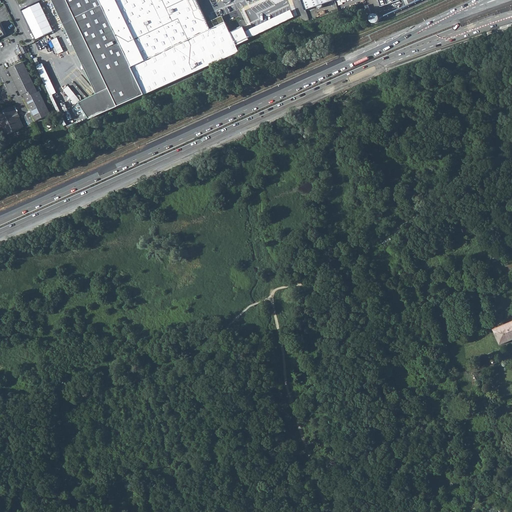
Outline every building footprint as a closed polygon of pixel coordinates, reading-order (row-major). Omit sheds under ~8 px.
[(51,0),(82,65),(93,58),(65,0),(51,0)] [(65,0),(93,58),(117,108),(238,51),(235,46),(248,40),(247,38),(244,32),(242,27),(229,33),(224,22),(209,29),(206,23),(195,0),(65,0)] [(301,0),(305,10),(316,7),(317,8),(318,8),(319,9),(320,8),(321,8),(322,7),(322,6),(322,5),(334,1),(333,0),(298,0),(299,0),(300,0),(301,0)] [(52,31),(39,2),(22,10),(35,39),(52,31)] [(244,32),(247,38),(293,17),(290,10),(244,32)] [(206,23),(209,29),(224,22),(221,16),(206,23)] [(59,37),(52,39),(57,53),(64,51),(59,37)] [(93,58),(82,65),(99,101),(83,109),(90,121),(117,108),(93,58)] [(39,91),(50,113),(51,112),(40,89),(38,90),(24,60),(22,61),(38,92),(39,91)] [(50,113),(39,91),(38,92),(22,61),(8,68),(10,71),(11,71),(22,92),(23,91),(37,119),(38,118),(50,113)] [(56,93),(44,63),(38,65),(50,95),(56,93)] [(37,119),(23,91),(22,92),(11,71),(10,71),(21,94),(23,93),(36,119),(37,119)] [(76,104),(81,100),(69,85),(64,89),(76,104)] [(23,125),(22,122),(19,115),(20,115),(19,114),(17,110),(16,111),(18,110),(16,106),(15,107),(13,104),(0,110),(0,123),(2,127),(6,125),(9,132),(23,125)] [(408,256),(403,245),(398,247),(401,254),(402,254),(403,258),(408,256)] [(511,320),(496,327),(502,342),(511,337),(511,320)] [(446,348),(450,362),(455,360),(450,342),(447,343),(445,344),(446,348)] [(478,386),(479,385),(473,372),(468,374),(469,376),(471,380),(458,384),(462,391),(465,389),(466,393),(469,394),(471,394),(472,392),(471,388),(478,386)] [(436,488),(444,484),(448,482),(450,481),(446,475),(433,481),(436,488)]
